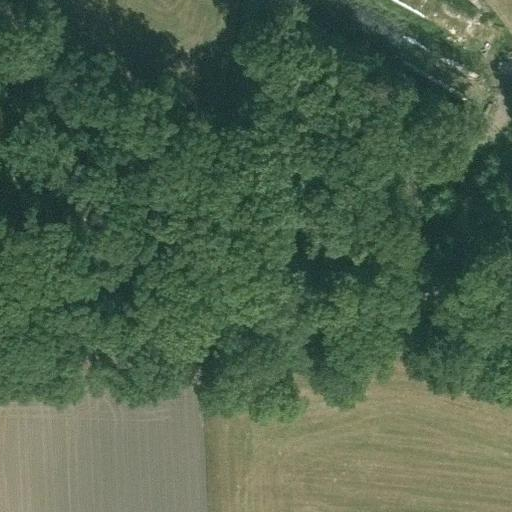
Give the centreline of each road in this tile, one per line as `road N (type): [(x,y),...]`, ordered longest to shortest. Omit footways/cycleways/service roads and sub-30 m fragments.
road 1 (unknown): [(340,0),(485,85),(497,118),(486,139),(458,157),(229,268)]
road 2 (unclassified): [(511,316),(380,296),(0,331)]
road 3 (unknown): [(229,268),(265,0)]
